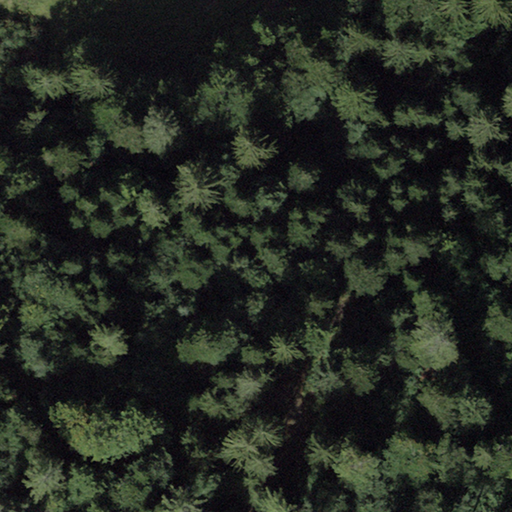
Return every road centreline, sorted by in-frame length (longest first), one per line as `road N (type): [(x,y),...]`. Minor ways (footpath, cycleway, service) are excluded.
road 1 (track): [(0,500),(42,481),(108,473),(300,393)]
road 2 (track): [(258,511),(289,469),(304,429),(301,349),(313,326),(351,297)]
